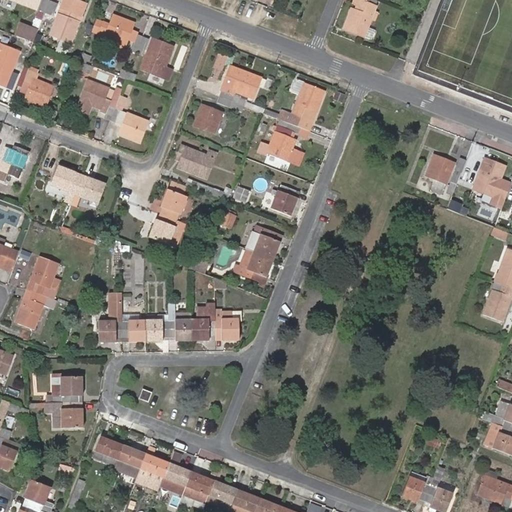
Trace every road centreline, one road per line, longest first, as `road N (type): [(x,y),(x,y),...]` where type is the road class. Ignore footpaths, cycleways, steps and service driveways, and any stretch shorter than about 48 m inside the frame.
road 1 (residential): [(0,113),(148,166),(212,15)]
road 2 (residential): [(219,447),(109,405),(116,358),(258,354)]
road 3 (track): [(282,471),(392,191)]
road 4 (residential): [(367,76),(258,354)]
road 5 (residential): [(389,511),(219,447)]
road 6 (residential): [(367,76),(511,131)]
